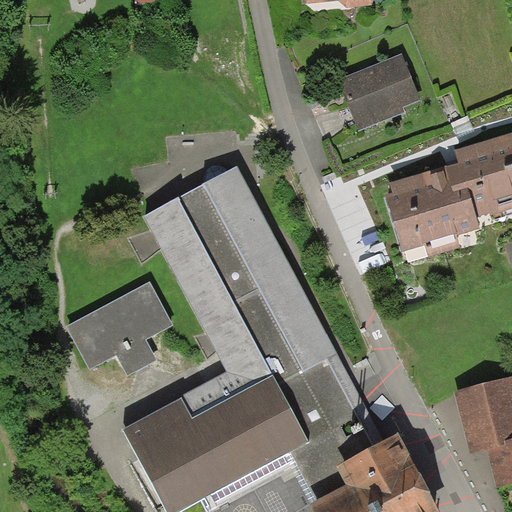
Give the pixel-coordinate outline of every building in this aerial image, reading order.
[(300,0),(302,5),(339,2),(346,9),(372,7),(374,0),(300,0)] [(367,69),(338,81),(359,132),(405,113),(403,108),(421,101),(402,55),(367,69)] [(511,135),(455,152),(458,165),(454,166),(389,185),(392,195),(386,197),(403,254),(426,248),(429,259),(461,250),(457,237),(480,231),(477,218),(511,207),(511,135)] [(356,391),(237,167),(144,216),(228,374),(183,398),(184,401),(126,432),(168,511),(180,511),(292,453),(317,500),(308,505),(312,511),(441,511),(399,432),(383,441),(356,391)] [(151,284),(67,328),(90,371),(117,356),(128,377),(158,361),(146,340),(173,326),(151,284)] [(506,443),(511,441),(511,378),(455,394),(470,456),(488,451),(506,446),(506,443)] [(511,486),(511,441),(506,443),(506,446),(488,451),(498,491),(511,486)]
